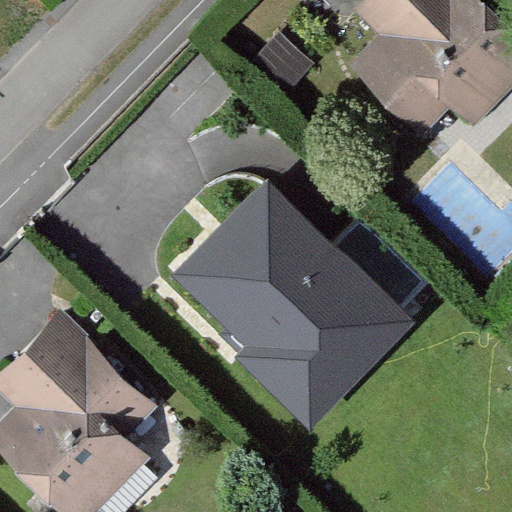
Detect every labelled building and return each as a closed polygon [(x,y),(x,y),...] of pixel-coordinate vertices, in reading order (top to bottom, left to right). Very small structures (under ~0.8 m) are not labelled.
[(362,65),(413,115),(441,88),(451,98),(473,119),(511,80),(511,47),(462,0),(372,0),(358,15),(384,42),(362,65)] [(441,88),(413,115),(423,125),(451,98),(441,88)] [(276,368),(338,308),(345,315),(377,284),(350,257),(261,169),(201,229),(224,253),(210,267),(224,282),(207,298),(276,368)] [(224,282),(210,267),(193,285),(207,298),(224,282)] [(24,406),(12,420),(25,434),(8,450),(70,511),(88,511),(90,511),(130,511),(159,483),(138,462),(141,459),(119,438),(147,411),(148,407),(61,320),(2,379),(3,383),(24,406)] [(25,434),(12,420),(0,431),(0,440),(8,450),(25,434)]
